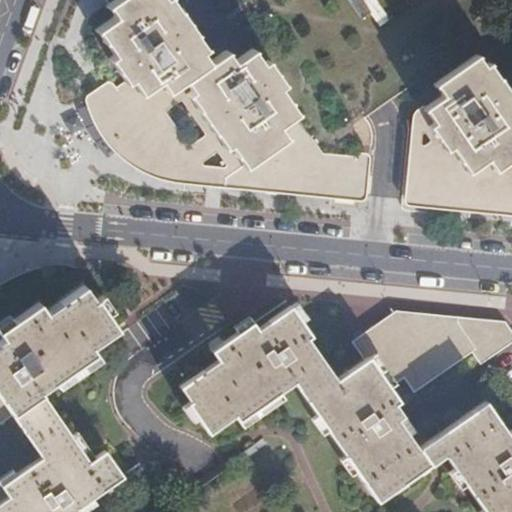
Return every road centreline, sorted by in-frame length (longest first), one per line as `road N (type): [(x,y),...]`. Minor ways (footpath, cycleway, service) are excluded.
road 1 (residential): [(266,244),(249,286),(129,380),(130,417),(214,463)]
road 2 (residential): [(511,268),(266,244)]
road 3 (residential): [(266,244),(120,230)]
road 4 (residential): [(0,218),(120,230)]
